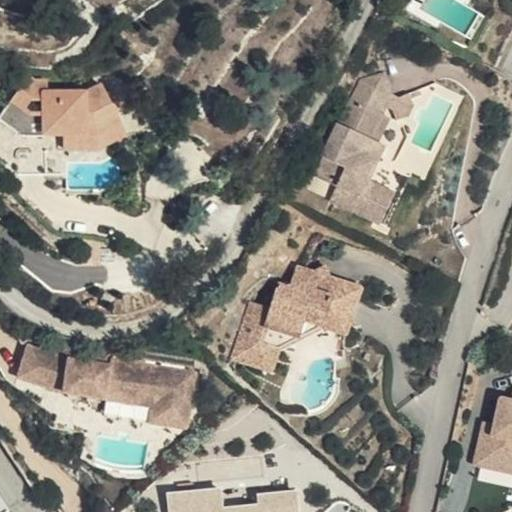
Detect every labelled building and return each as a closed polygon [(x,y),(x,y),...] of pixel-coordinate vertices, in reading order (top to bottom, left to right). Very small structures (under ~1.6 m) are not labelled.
[(424,0),(419,10),(428,15),(437,0),(454,0),(475,13),(483,0),(424,0)] [(28,70),(0,106),(0,107),(28,129),(53,130),(53,127),(70,127),(104,128),(128,116),(109,79),(95,86),(48,85),(49,75),(35,75),(28,70)] [(393,97),(384,74),(361,82),(370,105),(393,97)] [(370,105),(361,82),(318,178),(340,188),(333,203),(373,221),(386,192),(371,185),(387,148),(379,145),(372,141),(383,117),(393,97),(370,105)] [(415,109),(410,98),(398,101),(393,112),(398,123),(410,120),(415,109)] [(52,162),(53,130),(28,129),(0,107),(0,147),(22,162),(52,162)] [(104,128),(70,127),(69,142),(105,144),(134,129),(128,116),(104,128)] [(390,120),(383,117),(372,141),(379,145),(390,120)] [(397,197),(386,192),(373,221),(383,226),(397,197)] [(325,269),(316,276),(322,287),(332,281),(325,269)] [(316,276),(302,271),(296,290),(285,286),(278,310),(259,304),(240,362),(277,373),(283,353),(288,337),(309,325),(312,316),(330,322),(342,284),(332,281),(322,287),(316,276)] [(365,291),(342,284),(330,322),(312,316),(309,325),(288,337),(283,353),(325,331),(350,339),(365,291)] [(185,433),(193,377),(111,365),(111,372),(73,366),(28,352),(19,383),(68,399),(105,404),(107,394),(153,402),(151,412),(148,427),(185,433)] [(153,402),(107,394),(105,404),(151,412),(153,402)] [(511,402),(510,402),(501,400),(495,425),(484,422),(472,479),(511,487),(511,402)] [(511,487),(472,479),(468,496),(511,505),(511,487)] [(299,511),(299,497),(261,500),(262,510),(232,511),(223,511),(222,493),(170,497),(172,511),(299,511)]
